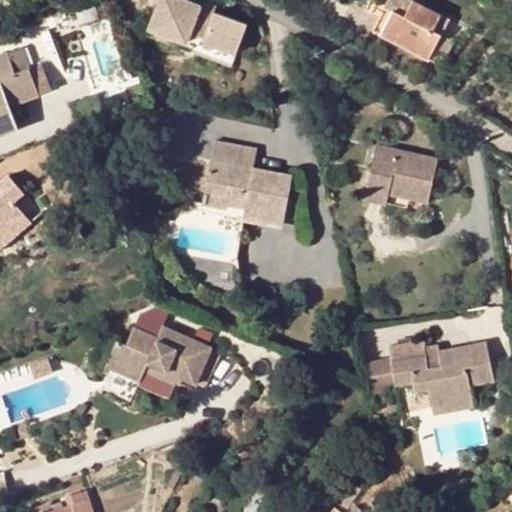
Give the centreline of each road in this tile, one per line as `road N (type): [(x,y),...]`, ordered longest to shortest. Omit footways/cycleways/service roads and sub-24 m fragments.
road 1 (unknown): [(255,13),(340,253),(327,267),(280,268)]
road 2 (residential): [(511,144),(230,0)]
road 3 (unknown): [(0,480),(136,444),(231,404)]
road 4 (unknown): [(454,112),(497,333)]
